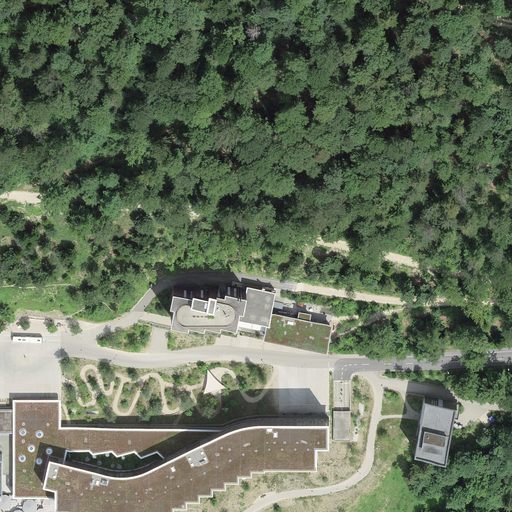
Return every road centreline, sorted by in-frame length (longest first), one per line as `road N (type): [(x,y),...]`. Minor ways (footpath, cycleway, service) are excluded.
road 1 (track): [(0,194),(166,205),(511,284)]
road 2 (track): [(511,303),(383,300),(191,277),(153,291),(129,318)]
road 3 (track): [(290,0),(285,66),(267,83),(14,195)]
road 4 (track): [(0,30),(244,28),(272,35),(284,49)]
road 5 (unclassified): [(511,357),(344,366)]
